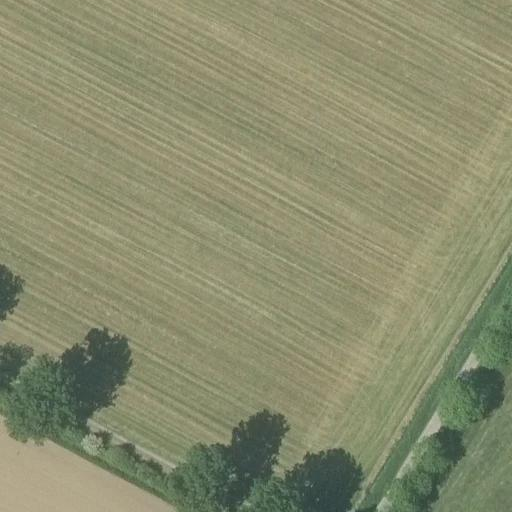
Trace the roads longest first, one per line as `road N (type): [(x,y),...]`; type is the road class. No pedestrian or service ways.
road 1 (track): [(0,385),(240,511)]
road 2 (unclassified): [(380,511),(511,298)]
